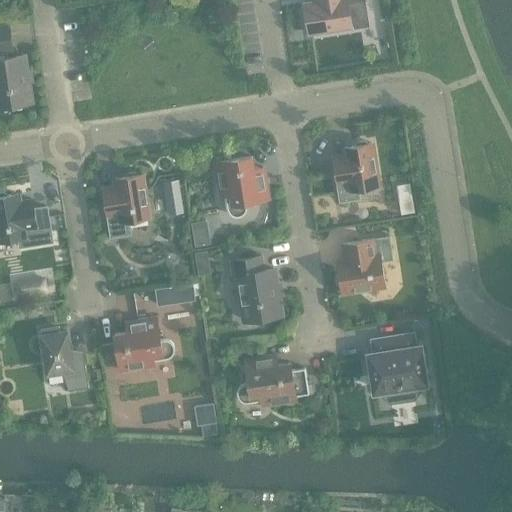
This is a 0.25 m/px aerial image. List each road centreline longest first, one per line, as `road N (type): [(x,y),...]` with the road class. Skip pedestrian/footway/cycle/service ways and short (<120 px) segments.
road 1 (residential): [(511,335),(467,302),(457,275),(426,98),(414,88),(280,111)]
road 2 (residential): [(320,331),(280,111)]
road 3 (residential): [(68,148),(280,111)]
road 4 (residential): [(95,296),(68,148)]
road 5 (residential): [(68,148),(46,0)]
